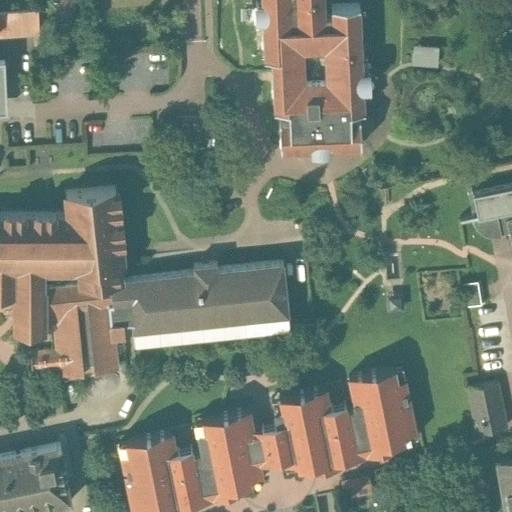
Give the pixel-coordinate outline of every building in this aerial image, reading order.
[(332,12),(325,13),(324,0),(266,0),(267,21),(263,21),(264,54),(264,56),(272,55),(274,106),(274,108),(283,107),(283,119),(281,119),(281,118),(279,118),(281,147),(282,147),(312,145),(312,143),(314,143),(313,136),(328,135),(328,144),(360,143),(362,143),(360,115),(359,115),(350,115),(350,109),(365,108),(364,96),(368,95),(367,68),(363,69),(359,4),(360,4),(360,2),(331,4),(331,5),(332,5),(332,12)] [(38,7),(0,9),(0,34),(39,32),(38,7)] [(59,36),(39,37),(40,55),(59,54),(59,36)] [(414,62),(439,62),(439,42),(414,41),(414,62)] [(217,170),(217,151),(177,152),(179,171),(217,170)] [(511,182),(473,191),(477,212),(472,213),(473,219),(475,224),(478,227),(481,229),(483,231),(487,233),(492,234),(496,234),(500,234),(501,234),(501,232),(509,230),(511,244),(511,182)] [(0,290),(15,291),(15,327),(45,327),(45,326),(55,325),(70,324),(68,306),(113,301),(112,279),(122,278),(122,276),(120,262),(123,261),(115,185),(66,190),(68,213),(0,212),(0,290)] [(195,269),(128,276),(129,278),(122,278),(112,279),(113,301),(131,299),(132,319),(135,339),(289,323),(282,260),(217,267),(217,261),(194,263),(195,269)] [(477,280),(464,282),(468,305),(481,303),(477,280)] [(389,294),(389,307),(403,306),(402,293),(389,294)] [(113,301),(68,306),(70,324),(55,325),(57,346),(72,345),(74,364),(60,366),(62,377),(76,375),(75,370),(83,370),(83,369),(94,368),(117,366),(114,333),(124,332),(123,320),(132,319),(131,299),(113,301)] [(57,346),(30,349),(32,369),(60,366),(74,364),(72,345),(57,346)] [(395,365),(348,374),(354,400),(355,404),(346,406),(345,400),(330,404),(326,385),(279,394),(282,407),(274,409),(277,421),(262,424),(262,428),(254,430),(260,459),(284,454),(285,461),(297,458),(298,464),(325,458),(327,464),(342,461),(340,455),(379,447),(378,442),(405,436),(404,430),(416,428),(409,394),(404,395),(403,391),(408,390),(405,376),(397,377),(395,365)] [(498,379),(466,386),(476,431),(507,424),(498,379)] [(192,444),(176,447),(172,428),(126,438),(129,450),(121,452),(124,466),(129,465),(130,470),(125,471),(131,504),(144,501),(145,507),(172,502),(173,508),(188,505),(187,498),(225,491),(224,485),(251,479),(250,474),(262,471),(260,459),(254,430),(249,407),(203,416),(205,429),(198,430),(200,444),(201,444),(201,448),(193,450),(192,444)] [(60,441),(0,453),(0,511),(71,499),(60,441)] [(511,511),(511,456),(500,458),(508,511),(511,511)] [(369,473),(341,479),(345,496),(352,495),(353,499),(360,498),(359,493),(372,491),(369,473)]
